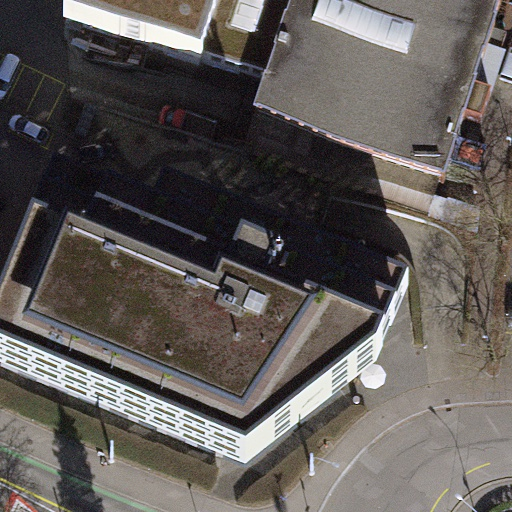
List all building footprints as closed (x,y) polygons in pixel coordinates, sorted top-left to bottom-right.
[(202,69),(204,63),(224,0),(72,0),(65,24),(202,69)] [(255,123),(257,123),(440,183),(445,184),(456,151),(454,151),(464,122),(465,123),(476,89),(475,89),(484,61),(486,62),(497,27),(496,26),(504,0),(224,0),(204,63),(268,84),(255,123)] [(429,216),(440,183),(257,123),(246,157),(429,216)] [(55,176),(0,312),(0,365),(246,468),(340,395),(377,366),(409,290),(387,281),(164,189),(153,216),(55,176)] [(481,211),(450,201),(443,221),(479,232),(481,211)]
